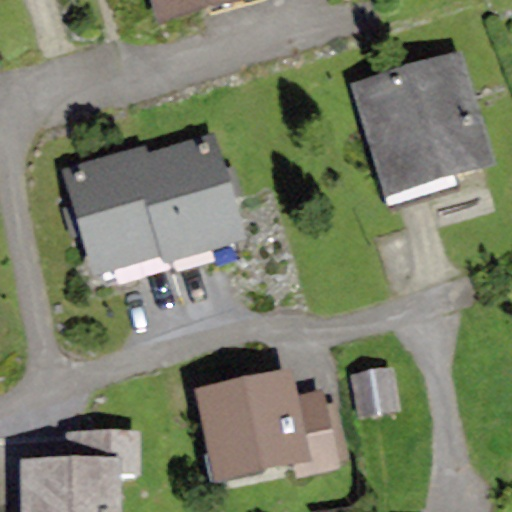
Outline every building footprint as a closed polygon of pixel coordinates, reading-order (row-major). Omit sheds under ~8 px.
[(254,0),(146,0),(156,31),(255,2),(254,0)] [(460,74),(356,107),(389,210),(493,177),(460,74)] [(209,143),(142,161),(171,261),(237,243),(209,143)] [(142,161),(73,180),(102,282),(171,261),(142,161)] [(387,371),(355,373),(360,412),(390,407),(387,371)] [(316,386),(199,410),(216,494),(334,470),(316,386)] [(106,511),(104,474),(12,479),(13,511),(106,511)]
